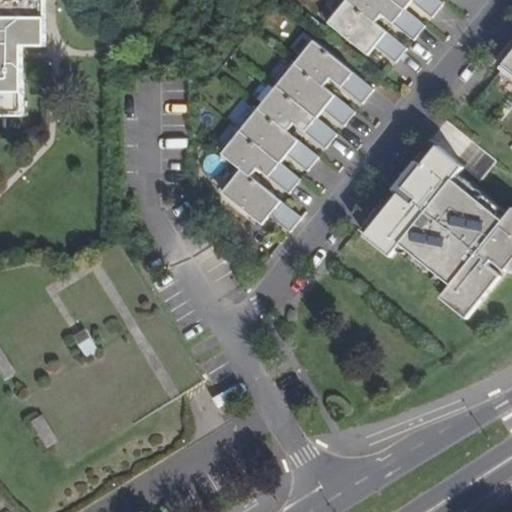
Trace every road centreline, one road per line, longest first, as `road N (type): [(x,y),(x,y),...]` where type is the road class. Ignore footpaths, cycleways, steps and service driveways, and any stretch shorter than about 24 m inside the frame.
road 1 (residential): [(331,496),(231,334),(504,0)]
road 2 (secondary): [(511,392),(331,496)]
